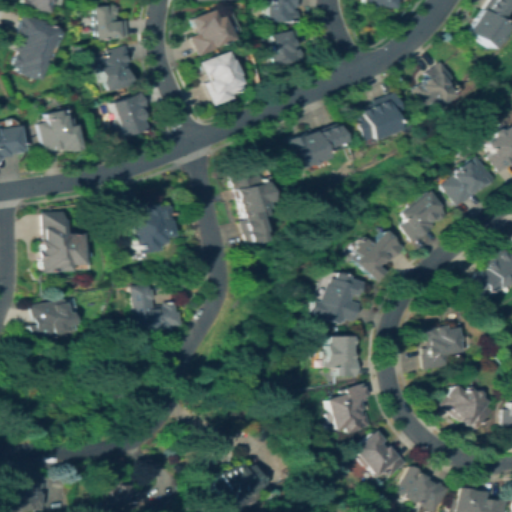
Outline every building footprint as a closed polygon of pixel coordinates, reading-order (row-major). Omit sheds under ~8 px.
[(41,0),(39,13),(15,8),(15,6),(14,5),(15,0),(41,0)] [(295,0),(295,6),(292,6),(292,10),(294,10),(294,20),(292,20),(292,22),(264,21),(264,0),(295,0)] [(387,0),(387,8),(358,5),(359,0),(387,0)] [(491,42),(487,48),(461,31),(482,0),(502,0),(505,2),(493,20),(502,25),(495,35),(496,37),(493,41),(491,42)] [(110,4),(110,6),(112,6),(113,15),(111,15),(112,20),(121,19),(122,37),(91,40),(88,6),(110,4)] [(205,9),(209,17),(214,15),(224,38),(207,46),(208,49),(193,56),(185,37),(192,34),(190,29),(184,18),(205,9)] [(48,39),(45,47),(42,46),(37,61),(39,62),(33,79),(14,72),(15,68),(7,65),(6,63),(11,54),(12,51),(9,50),(12,44),(14,38),(8,36),(17,14),(37,21),(36,24),(48,29),(45,38),(48,39)] [(293,45),(294,48),(295,48),(298,58),(270,66),(262,37),(266,35),(292,29),(296,44),(293,45)] [(125,84),(101,90),(99,83),(94,68),(96,67),(93,57),(104,54),(103,50),(121,45),(126,62),(120,63),(125,84)] [(69,54),(69,46),(77,46),(78,54),(69,54)] [(219,51),(222,59),(224,59),(230,74),(229,75),(235,89),(224,93),(226,97),(208,105),(198,83),(201,82),(200,81),(204,79),(201,73),(197,75),(192,62),(219,51)] [(442,103),(442,106),(440,107),(435,107),(430,111),(429,110),(428,111),(422,103),(418,106),(413,101),(405,91),(406,89),(414,84),(417,81),(423,76),(420,72),(434,62),(446,77),(441,81),(442,84),(441,85),(448,94),(440,100),(442,103)] [(386,116),(387,119),(388,118),(390,123),(392,129),(363,140),(363,139),(355,142),(344,115),(353,111),(352,109),(363,105),(361,101),(387,90),(396,112),(386,116)] [(141,128),(118,136),(115,130),(114,130),(112,129),(109,123),(110,120),(112,119),(106,102),(134,92),(143,116),(137,118),(141,128)] [(53,110),(54,115),(58,114),(60,119),(65,117),(72,148),(71,148),(72,149),(62,152),(62,150),(60,151),(60,149),(53,151),(53,149),(39,152),(32,123),(40,121),(38,113),(53,110)] [(328,127),(333,141),(314,149),(317,157),(307,161),(306,163),(302,165),(300,165),(292,168),(282,142),(280,139),(297,131),(298,134),(326,123),(328,127)] [(511,154),(510,156),(511,157),(493,172),(481,157),(487,152),(480,143),(489,136),(488,135),(489,131),(492,128),(495,129),(497,131),(503,125),(506,128),(511,123),(511,154)] [(0,127),(13,126),(17,152),(2,154),(2,156),(0,156),(0,127)] [(487,180),(479,186),(476,183),(468,190),(469,190),(458,198),(451,204),(435,185),(454,170),(453,168),(468,156),(487,180)] [(237,174),(239,185),(256,181),(261,200),(258,201),(261,214),(251,217),(255,230),(253,231),(256,241),(238,246),(231,220),(234,220),(223,177),(237,174)] [(438,215),(431,222),(429,221),(426,224),(427,226),(408,242),(394,225),(399,221),(392,213),(419,190),(438,213),(437,214),(438,215)] [(137,203),(137,205),(147,203),(148,206),(158,204),(159,206),(161,205),(163,221),(160,222),(162,236),(153,237),(154,242),(146,243),(147,250),(128,253),(123,224),(115,225),(112,207),(137,203)] [(56,211),(56,219),(58,219),(58,233),(73,233),(74,264),(61,264),(61,271),(47,271),(47,272),(34,273),(34,261),(32,261),(32,250),(35,250),(35,241),(37,241),(36,212),(56,211)] [(386,238),(396,247),(383,261),(380,259),(376,263),(375,263),(373,265),(379,271),(370,281),(349,262),(350,261),(346,258),(350,253),(348,250),(352,246),(350,244),(357,236),(365,243),(376,229),(386,238)] [(511,254),(503,243),(511,236),(511,254)] [(499,249),(511,265),(511,271),(508,274),(510,277),(497,287),(488,295),(482,287),(475,292),(465,279),(479,268),(481,270),(483,268),(479,265),(485,260),(484,258),(489,255),(490,256),(499,249)] [(331,272),(341,275),(341,274),(346,275),(345,278),(357,282),(353,296),(348,294),(345,300),(354,303),(348,321),(341,319),(341,322),(337,321),(336,324),(312,316),(312,315),(305,312),(310,299),(315,301),(320,283),(322,284),(324,277),(329,279),(331,272)] [(143,283),(143,288),(145,288),(145,299),(143,299),(143,304),(152,303),(152,301),(165,300),(166,311),(169,311),(170,323),(159,324),(160,330),(151,331),(151,332),(144,332),(144,335),(132,336),(131,332),(127,332),(125,308),(122,285),(143,283)] [(56,298),(57,304),(60,303),(62,314),(66,313),(68,323),(62,325),(62,330),(58,331),(58,333),(47,335),(47,336),(35,339),(35,335),(26,337),(25,334),(23,334),(22,325),(29,323),(24,304),(56,298)] [(437,325),(438,329),(449,327),(450,335),(452,336),(453,340),(452,342),(454,351),(451,351),(452,354),(442,356),(444,365),(419,370),(416,354),(417,354),(416,348),(420,347),(417,329),(437,325)] [(350,335),(350,359),(352,359),(352,376),(348,376),(329,376),(329,367),(319,367),(319,359),(316,359),(316,349),(320,349),(320,344),(321,344),(321,336),(350,335)] [(352,400),(363,426),(343,434),(340,425),(331,428),(318,398),(356,382),(362,396),(352,400)] [(443,383),(455,394),(461,387),(484,408),(464,432),(428,401),(443,383)] [(511,428),(501,428),(501,426),(494,427),(494,409),(499,408),(499,402),(511,401),(511,428)] [(368,433),(382,449),(386,445),(401,462),(386,476),(381,471),(374,478),(349,451),(368,433)] [(234,461),(238,468),(248,464),(251,472),(255,470),(262,483),(258,485),(259,488),(222,506),(220,501),(215,503),(206,484),(212,482),(208,474),(234,461)] [(446,486),(433,511),(424,511),(390,495),(404,465),(446,486)] [(39,479),(39,511),(0,510),(0,475),(18,475),(18,479),(39,479)] [(143,487),(143,505),(123,505),(123,510),(93,510),(93,481),(123,481),(123,487),(143,487)] [(501,502),(500,511),(449,511),(451,488),(478,491),(477,499),(501,502)]
